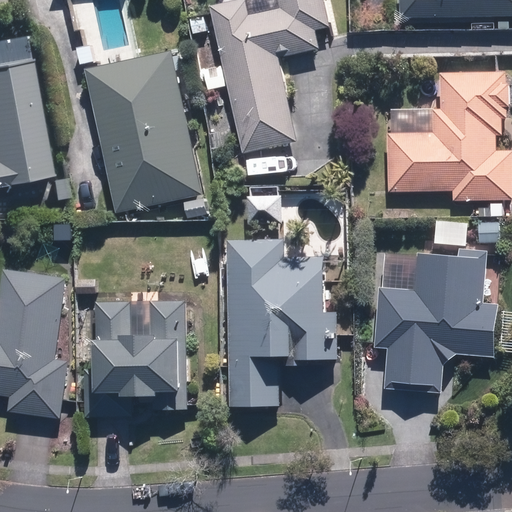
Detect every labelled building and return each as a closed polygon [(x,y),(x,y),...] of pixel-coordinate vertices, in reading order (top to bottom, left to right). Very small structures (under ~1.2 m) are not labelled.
[(234,83),(248,151),(301,140),(282,51),(291,49),(292,54),(327,47),(323,30),(336,27),(330,0),(216,0),(229,63),(208,67),(213,88),(234,83)] [(511,0),(405,0),(406,17),(511,14),(511,0)] [(0,194),(0,182),(54,173),(29,33),(0,37),(0,196),(0,194)] [(177,47),(93,64),(123,211),(207,193),(177,47)] [(511,69),(447,70),(447,107),(438,107),(438,130),(394,130),(395,191),(460,191),(460,199),(511,198),(511,147),(504,148),(504,131),(511,130),(511,69)] [(296,156),(256,155),(256,171),(296,172),(296,156)] [(290,194),(254,194),(254,223),(289,223),(290,194)] [(332,306),(332,253),(293,253),(293,237),(235,237),(236,403),(288,403),(288,364),(314,364),(314,356),(345,356),(345,306),(332,306)] [(422,254),(392,254),(390,285),(385,285),(382,346),(395,347),(393,385),(447,387),(449,362),(464,350),(505,351),(506,301),(497,301),(499,248),(466,247),(465,252),(422,251),(422,254)] [(62,357),(71,276),(8,268),(0,331),(0,399),(2,399),(3,392),(15,393),(13,411),(67,417),(74,358),(62,357)] [(140,327),(138,299),(104,299),(104,343),(109,343),(109,387),(136,387),(136,391),(174,390),(174,386),(193,385),(193,297),(158,297),(158,327),(140,327)]
